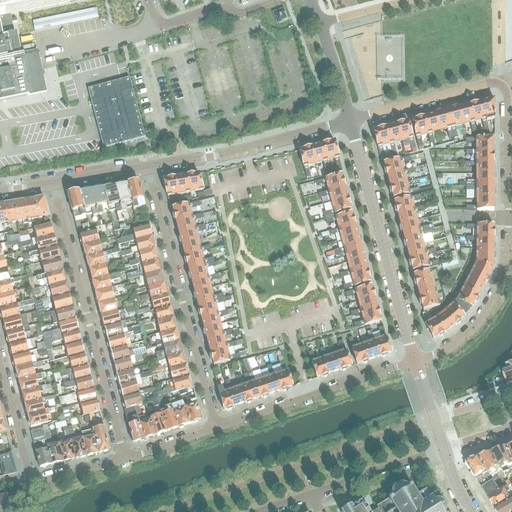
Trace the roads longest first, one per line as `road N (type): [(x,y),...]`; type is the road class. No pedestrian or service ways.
road 1 (residential): [(415,361),(474,327),(503,275),(507,96),(492,82),(350,122)]
road 2 (residential): [(125,456),(54,181)]
road 3 (residential): [(216,426),(149,167)]
road 4 (residential): [(415,361),(350,122)]
road 5 (residential): [(415,361),(216,426)]
road 6 (residential): [(149,167),(350,122)]
road 7 (residential): [(444,450),(310,497)]
road 8 (residential): [(32,481),(0,357)]
